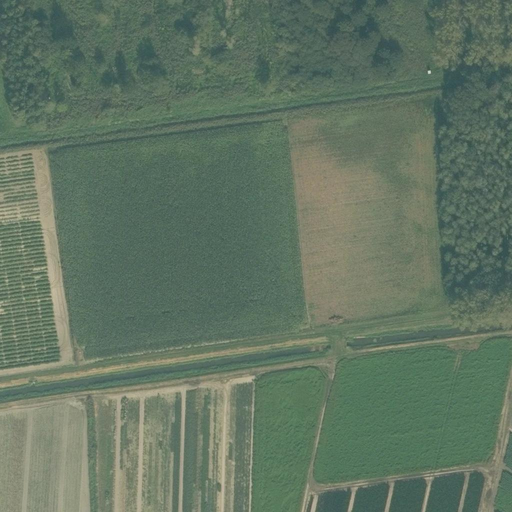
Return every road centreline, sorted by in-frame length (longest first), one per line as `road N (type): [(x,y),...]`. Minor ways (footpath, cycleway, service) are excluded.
road 1 (track): [(0,135),(511,74)]
road 2 (track): [(337,333),(0,382)]
road 3 (track): [(337,333),(340,353),(511,333)]
road 4 (track): [(337,333),(511,309)]
road 5 (track): [(511,395),(485,511)]
